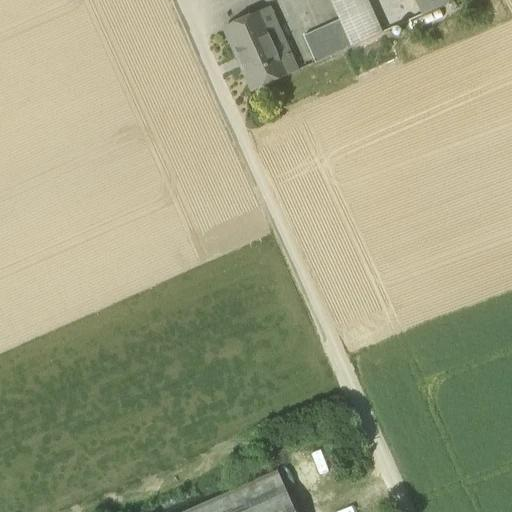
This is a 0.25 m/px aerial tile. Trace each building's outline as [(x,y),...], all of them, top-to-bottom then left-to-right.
[(364,0),(328,0),(338,21),(351,48),(380,35),(364,0)] [(455,0),(412,0),(420,17),(456,1),(455,0)] [(259,13),(224,29),(252,92),(287,77),(259,13)] [(338,21),(303,37),(315,64),(351,48),(338,21)] [(292,511),(276,475),(192,511),(292,511)]
